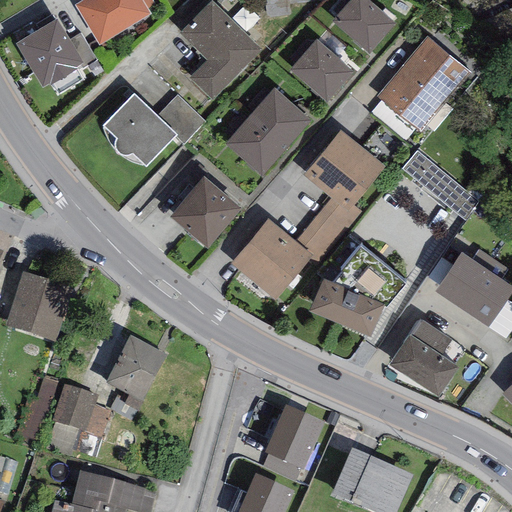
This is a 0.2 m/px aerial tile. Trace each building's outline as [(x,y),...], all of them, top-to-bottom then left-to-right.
[(82,0),(75,5),(99,45),(150,15),(147,9),(154,5),(151,0),(82,0)] [(287,0),(269,0),(271,14),(288,12),(287,0)] [(367,0),(351,0),(332,22),(369,54),(395,24),(367,0)] [(189,78),(212,100),(261,49),(211,1),(179,33),(207,60),(189,78)] [(15,44),(42,88),(51,83),(59,94),(83,79),(77,69),(81,66),(85,64),(69,40),(57,19),(15,44)] [(80,34),(69,40),(85,64),(81,66),(83,69),(97,60),(80,34)] [(427,36),(376,97),(420,133),(471,72),(427,36)] [(316,40),(289,70),(327,104),(354,73),(316,40)] [(274,88),(250,115),(287,148),(311,121),(274,88)] [(103,126),(104,127),(103,128),(103,130),(104,134),(106,139),(110,146),(115,152),(120,155),(125,159),(130,162),(135,164),(140,165),(144,165),(146,167),(175,137),(177,135),(157,116),(134,94),(103,126)] [(177,96),(157,116),(177,135),(175,137),(183,145),(205,122),(177,96)] [(287,148),(250,115),(224,144),(261,177),(287,148)] [(385,166),(340,130),(303,175),(331,198),(347,211),(352,205),(385,166)] [(174,204),(209,170),(187,148),(153,182),(174,204)] [(417,151),(402,168),(465,221),(478,204),(417,151)] [(207,249),(240,209),(203,177),(169,217),(207,249)] [(364,214),(352,205),(347,211),(331,198),(295,242),(311,255),(307,261),(319,271),(364,214)] [(230,264),(274,300),(307,261),(311,255),(295,242),(267,219),(230,264)] [(439,285),(434,292),(460,309),(494,260),(479,249),(472,260),(461,252),(452,266),(439,285)] [(439,285),(452,266),(441,259),(428,277),(439,285)] [(509,270),(494,260),(460,309),(488,328),(507,301),(511,293),(511,288),(501,281),(509,270)] [(23,272),(5,326),(55,342),(72,288),(23,272)] [(369,338),(384,305),(323,279),(309,311),(369,338)] [(511,329),(511,304),(507,301),(488,328),(505,340),(511,329)] [(438,398),(458,368),(440,356),(451,341),(420,320),(389,365),(438,398)] [(167,355),(129,335),(105,382),(142,402),(167,355)] [(58,382),(41,376),(21,436),(39,442),(58,382)] [(94,406),(98,396),(64,384),(52,420),(84,431),(84,433),(101,439),(110,411),(94,406)] [(511,384),(501,395),(511,405),(511,384)] [(303,470),(324,423),(285,406),(264,453),(268,454),(301,470),(303,470)] [(350,501),(370,456),(351,448),(331,493),(350,501)] [(295,482),(301,470),(268,454),(262,466),(295,482)] [(373,511),(396,511),(413,475),(370,456),(350,501),(373,511)] [(125,511),(126,509),(136,511),(149,511),(155,491),(79,471),(70,505),(54,501),(51,511),(125,511)] [(284,511),(294,491),(255,474),(237,511),(284,511)]
